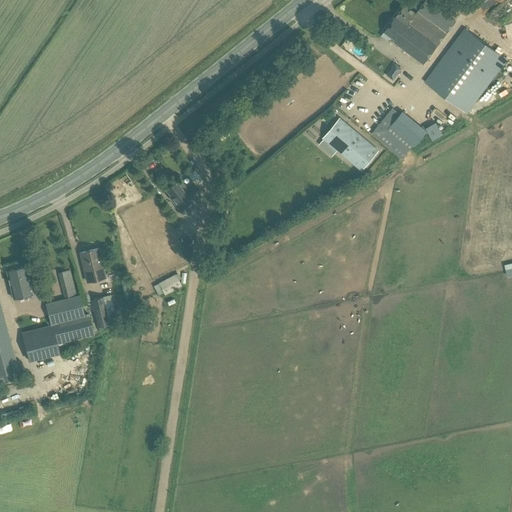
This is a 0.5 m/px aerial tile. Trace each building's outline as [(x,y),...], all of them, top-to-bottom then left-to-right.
[(406,3),(384,32),(396,40),(394,42),(422,64),(455,22),(426,0),(425,0),(417,11),(406,3)] [(464,28),(423,82),(466,114),(507,60),(464,28)] [(351,37),(346,44),(352,48),(357,41),(351,37)] [(391,69),(387,75),(394,80),(398,74),(391,69)] [(403,111),(390,127),(390,128),(412,146),(413,147),(426,132),(403,111)] [(341,118),(324,138),(362,171),(380,151),(341,118)] [(376,130),(372,134),(403,159),(413,147),(412,146),(390,128),(385,134),(380,134),(376,130)] [(222,140),(215,147),(220,152),(226,145),(222,140)] [(218,162),(214,165),(219,171),(223,168),(218,162)] [(196,172),(189,178),(195,185),(199,182),(200,183),(202,181),(201,180),(202,179),(196,172)] [(174,183),(165,191),(170,197),(169,198),(171,202),(179,211),(200,193),(194,186),(188,191),(184,195),(181,191),(185,187),(179,179),(174,183)] [(98,249),(81,253),(88,282),(105,278),(98,249)] [(25,266),(6,271),(13,298),(32,294),(25,266)] [(167,295),(183,286),(178,276),(162,284),(167,295)] [(128,285),(121,287),(124,300),(126,300),(130,312),(135,310),(128,285)] [(111,294),(103,296),(103,298),(108,317),(116,315),(111,294)] [(78,296),(45,303),(51,325),(84,317),(78,296)] [(103,298),(92,301),(99,327),(110,324),(108,317),(103,298)] [(0,304),(0,382),(20,377),(0,304)] [(51,325),(21,333),(25,349),(26,349),(46,344),(93,332),(88,316),(84,317),(51,325)] [(26,349),(25,349),(28,362),(59,354),(56,341),(46,344),(26,349)]
